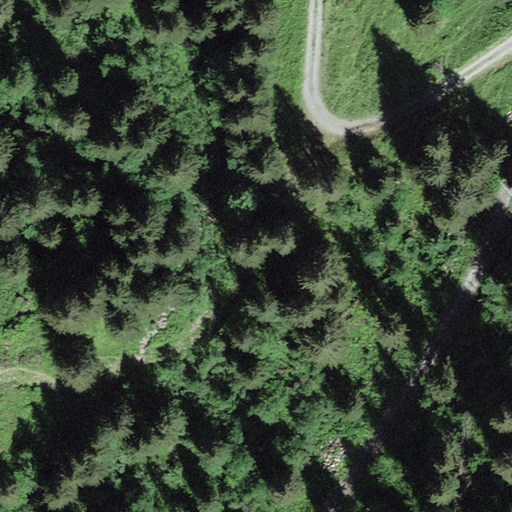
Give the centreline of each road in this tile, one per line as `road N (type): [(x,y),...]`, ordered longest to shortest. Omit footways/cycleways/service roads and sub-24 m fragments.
road 1 (track): [(511,194),(444,342),(322,511)]
road 2 (track): [(312,0),(311,124),(346,135),(511,53)]
